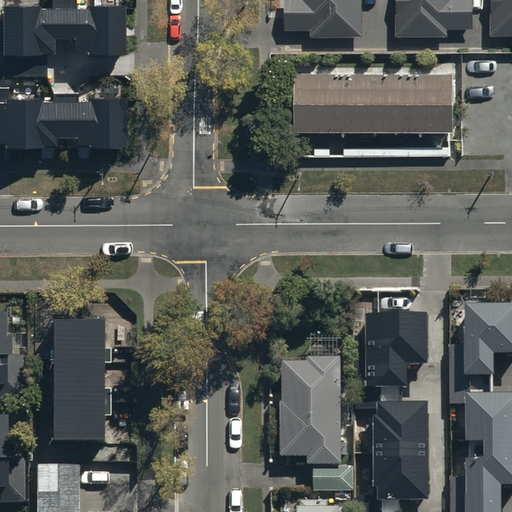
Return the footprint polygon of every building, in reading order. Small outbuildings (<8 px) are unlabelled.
[(53,0),(54,12),(54,42),(77,42),(77,58),(126,58),(125,8),(90,8),(90,12),(76,13),(75,0),(53,0)] [(282,0),(283,29),(310,29),(310,37),(362,36),(361,0),(282,0)] [(395,0),(396,34),(447,34),(447,27),(472,27),(472,0),(395,0)] [(511,0),(488,0),(488,34),(511,34),(511,0)] [(40,8),(5,8),(5,20),(0,20),(0,51),(6,51),(6,79),(48,79),(48,57),(54,57),(54,42),(54,12),(40,12),(40,8)] [(495,52),(460,53),(462,119),(497,118),(495,52)] [(294,69),(294,127),(452,128),(452,70),(294,69)] [(10,87),(0,87),(0,129),(1,129),(1,146),(8,146),(8,152),(55,151),(55,141),(55,101),(43,101),(43,100),(10,100),(10,87)] [(55,101),(55,141),(79,141),(79,148),(92,148),(92,151),(126,151),(126,99),(92,100),(92,102),(78,102),(78,94),(55,94),(55,101)] [(463,304),(464,344),(449,344),(450,405),(465,405),(466,441),(482,441),(483,458),(465,458),(465,477),(450,478),(450,511),(501,511),(502,484),(511,484),(511,392),(488,392),(488,375),(494,375),(494,355),(511,354),(511,301),(495,302),(495,304),(463,304)] [(363,314),(364,358),(355,358),(355,410),(372,410),(373,488),(376,488),(376,496),(356,496),(356,511),(400,511),(400,500),(428,499),(427,401),(400,401),(400,386),(407,386),(407,363),(427,363),(427,313),(363,314)] [(0,405),(23,406),(23,360),(12,360),(12,341),(6,341),(6,320),(0,320),(0,405)] [(101,326),(49,327),(51,449),(100,448),(100,421),(108,421),(108,394),(101,394),(101,372),(108,372),(108,354),(101,354),(101,326)] [(341,466),(341,463),(341,357),(307,357),(307,360),(282,360),(282,401),(280,401),(280,456),(307,456),(307,464),(313,464),(313,491),(353,491),(353,466),(341,466)] [(0,507),(27,507),(25,461),(15,462),(15,442),(9,442),(8,419),(0,419),(0,507)] [(78,511),(79,468),(36,467),(35,511),(78,511)] [(343,511),(343,507),(329,507),(329,500),(302,500),(302,507),(297,507),(297,511),(343,511)]
